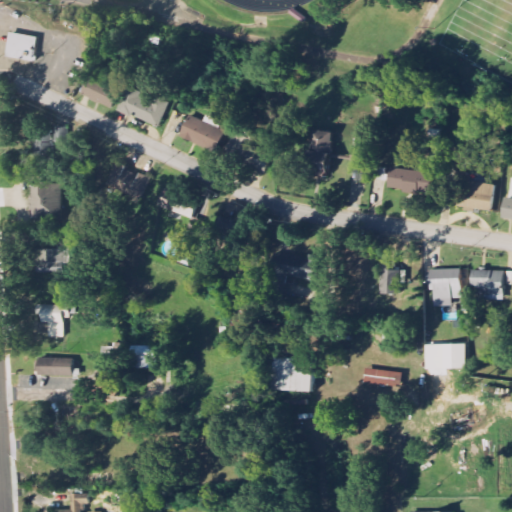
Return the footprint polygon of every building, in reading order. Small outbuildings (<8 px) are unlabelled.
[(35,62),(40,37),(11,32),(6,56),(35,62)] [(119,89),(88,78),(82,96),(113,107),(119,89)] [(120,111),(162,127),(172,100),(155,94),(154,97),(129,87),(120,111)] [(181,135),(216,152),(226,132),(190,115),(181,135)] [(55,142),(69,142),(69,127),(56,126),(55,142)] [(305,171),(328,175),(336,133),(314,128),(305,171)] [(273,153),(256,147),(259,139),(244,134),(235,161),(267,171),(273,153)] [(151,177),(127,169),(129,165),(118,161),(109,186),(143,199),(151,177)] [(386,179),(387,168),(375,167),(374,178),(386,179)] [(389,188),(418,190),(418,170),(390,169),(389,188)] [(497,185),(471,181),(472,174),(458,172),(453,205),(493,211),(497,185)] [(34,186),(34,220),(63,221),(64,182),(44,182),(44,186),(34,186)] [(159,206),(193,216),(198,201),(164,190),(159,206)] [(511,197),(506,197),(503,218),(511,219),(511,197)] [(240,223),(218,216),(213,233),(236,239),(240,223)] [(39,249),(39,273),(66,273),(66,263),(72,263),(72,249),(39,249)] [(309,257),(274,253),(269,292),(285,294),(288,277),(316,280),(319,256),(309,255),(309,257)] [(383,295),(403,294),(402,264),(382,265),(383,295)] [(462,269),(431,270),(431,291),(436,291),(436,300),(463,299),(462,269)] [(473,270),(473,287),(479,287),(478,294),(487,294),(487,300),(504,300),(505,271),(473,270)] [(49,337),(65,337),(65,315),(77,315),(77,306),(41,305),(40,323),(50,323),(49,337)] [(244,337),(245,309),(235,308),(234,337),(244,337)] [(427,345),(427,370),(468,369),(468,344),(427,345)] [(159,346),(133,345),(132,368),(158,369),(159,346)] [(73,359),(38,358),(38,376),(73,377),(73,359)] [(314,392),(315,368),(302,367),(303,359),(277,358),(275,390),(314,392)] [(365,384),(397,386),(398,372),(366,369),(365,384)] [(58,510),(58,511),(82,511),(82,505),(90,504),(90,493),(72,494),(73,510),(58,510)]
